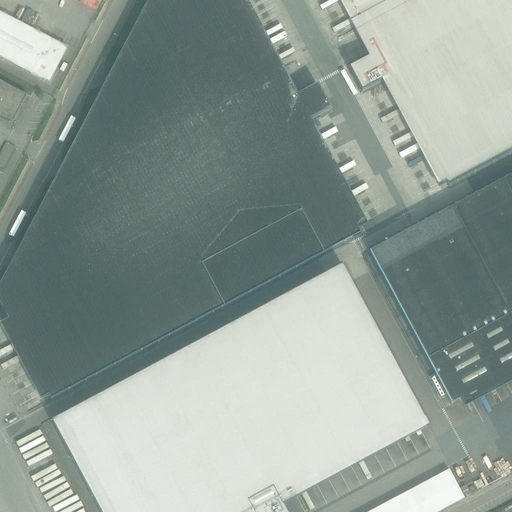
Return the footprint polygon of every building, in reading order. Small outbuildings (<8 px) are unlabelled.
[(148,0),(0,285),(0,305),(13,329),(51,400),(360,234),(302,125),(330,110),(317,85),(288,101),(234,0),(148,0)] [(511,152),(511,0),(348,0),(377,53),(349,68),(362,92),(390,77),(448,187),(511,152)] [(0,58),(49,84),(54,74),(53,74),(67,48),(50,39),(0,12),(0,58)] [(0,81),(0,117),(2,114),(13,120),(26,95),(0,81)] [(511,175),(369,252),(451,404),(511,371),(511,175)] [(342,266),(52,422),(100,511),(249,511),(251,511),(286,511),(278,496),(424,418),(342,266)] [(369,511),(438,511),(464,499),(449,470),(369,511)] [(465,497),(470,495),(465,486),(460,488),(465,497)]
